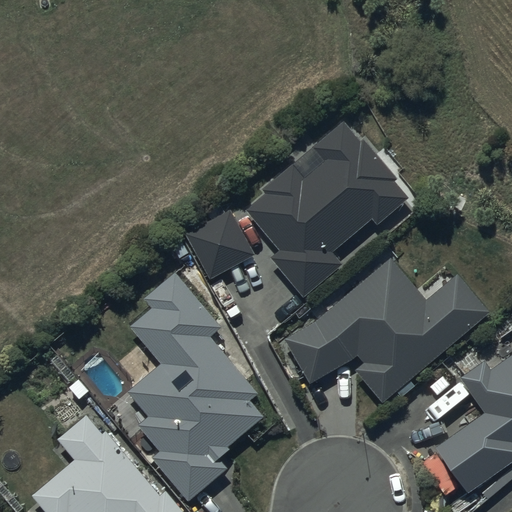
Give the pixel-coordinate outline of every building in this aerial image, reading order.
[(345,118),(261,190),(264,193),(245,209),(278,248),(269,256),(302,295),(341,263),(331,252),(372,218),(376,222),(407,196),(392,178),(397,174),(364,136),(362,138),(345,118)] [(230,208),(186,233),(210,275),(254,251),(230,208)] [(343,277),(352,288),(314,321),(283,337),(310,382),(344,363),(355,354),(363,363),(356,368),(381,400),(489,312),(456,272),(425,298),(394,261),(398,258),(384,242),(343,277)] [(221,326),(175,271),(145,297),(152,306),(130,325),(161,363),(128,391),(148,415),(137,423),(160,450),(153,456),(189,499),(228,466),(220,456),(230,448),(228,445),(263,415),(250,399),(258,393),(210,335),(221,326)] [(511,351),(490,367),(484,358),(459,376),(484,412),(435,446),(466,491),(511,458),(511,351)] [(185,511),(164,488),(159,492),(105,430),(103,432),(86,413),(58,437),(75,457),(33,493),(48,511),(185,511)]
